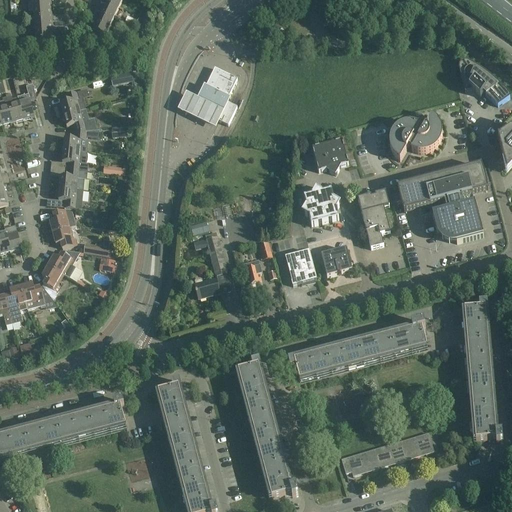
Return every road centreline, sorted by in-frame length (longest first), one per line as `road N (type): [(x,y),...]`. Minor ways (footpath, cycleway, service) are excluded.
road 1 (residential): [(313,511),(274,367),(278,355),(442,309),(451,340)]
road 2 (unclassified): [(511,240),(484,156),(355,187),(347,198),(369,294)]
road 3 (residential): [(0,277),(22,271),(36,245),(29,213),(41,204),(43,94),(65,64),(78,0)]
road 4 (unclassified): [(128,332),(173,347),(369,294)]
road 5 (secondary): [(128,332),(149,288),(167,101)]
road 6 (residential): [(414,486),(496,465),(509,450),(499,325)]
road 7 (residential): [(225,511),(200,413),(207,402),(201,383),(178,374),(138,390)]
road 8 (unclassified): [(369,294),(511,256)]
road 9 (residential): [(0,428),(138,390)]
road 10 (secondary): [(9,394),(80,371),(128,332)]
road 11 (secondary): [(167,101),(200,41),(254,0)]
